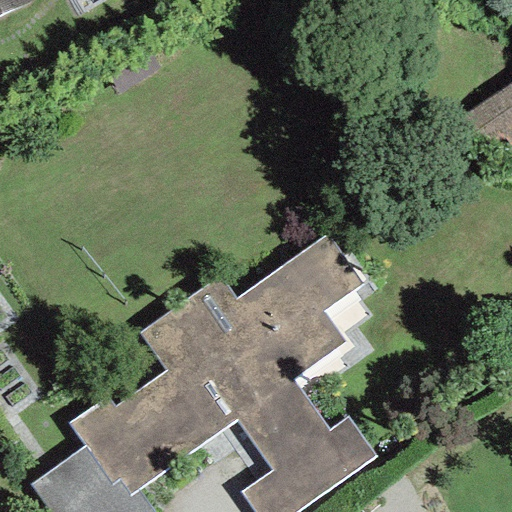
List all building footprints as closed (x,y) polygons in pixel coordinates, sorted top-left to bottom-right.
[(0,0),(0,16),(32,0),(0,0)] [(511,81),(463,114),(489,149),(506,137),(511,146),(511,81)] [(118,481),(129,496),(140,489),(236,421),(290,382),(343,344),(320,313),(363,284),(324,233),(235,298),(221,277),(138,333),(164,371),(115,406),(108,396),(68,423),(85,449),(111,486),(118,481)] [(329,430),(290,382),(236,421),(272,473),(241,494),(253,511),(297,511),(375,455),(348,418),(329,430)] [(156,511),(140,489),(129,496),(118,481),(111,486),(85,449),(33,485),(51,511),(156,511)]
